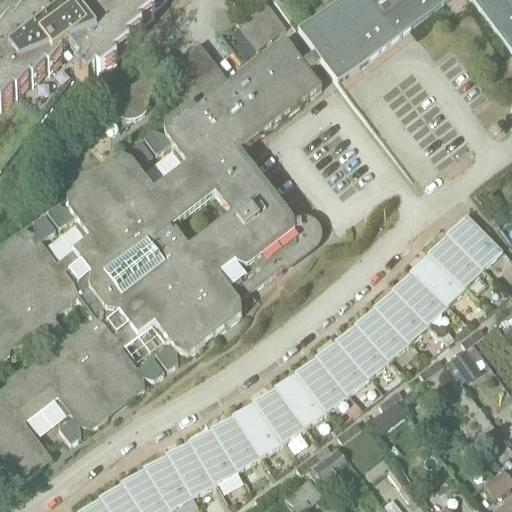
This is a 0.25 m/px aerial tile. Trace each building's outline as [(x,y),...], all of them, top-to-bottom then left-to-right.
[(75,0),(71,5),(65,0),(52,0),(48,6),(40,0),(31,0),(21,12),(6,26),(0,30),(0,174),(75,77),(88,88),(96,78),(101,82),(106,76),(116,68),(113,64),(129,52),(125,48),(141,36),(138,31),(154,19),(150,15),(166,3),(163,0),(75,0)] [(511,0),(344,0),(308,28),(286,0),(273,0),(272,1),(314,57),(308,62),(314,71),(321,66),(337,88),(452,0),(468,0),(511,56),(511,0)] [(263,4),(235,26),(246,41),(233,51),(243,65),(256,54),(285,33),(263,4)] [(130,154),(131,166),(120,161),(103,175),(108,181),(89,196),(84,189),(66,203),(68,214),(56,210),(46,218),(58,234),(73,222),(76,226),(75,229),(83,239),(87,239),(87,240),(90,243),(57,269),(54,265),(53,264),(54,261),(46,251),(43,251),(40,247),(55,236),(43,220),(33,228),(34,240),(23,235),(6,249),(11,255),(0,263),(0,468),(1,470),(4,470),(13,481),(24,486),(42,472),(37,466),(47,458),(24,428),(58,403),(60,406),(59,409),(67,420),(70,419),(70,420),(73,423),(58,435),(70,450),(80,443),(79,431),(90,435),(108,422),(103,416),(122,401),(127,407),(144,394),(142,382),(154,387),(164,379),(152,363),(137,375),(135,372),(134,371),(135,368),(127,357),(124,358),(121,354),(154,328),(157,332),(156,335),(164,345),(168,345),(170,349),(155,361),(167,377),(177,369),(176,357),(187,361),(189,360),(241,320),(240,308),(238,306),(305,255),(303,238),(306,235),(296,221),(292,224),(240,155),(321,93),(308,76),(314,71),(308,62),(302,67),(285,45),(228,88),(221,79),(223,78),(219,73),(209,60),(205,54),(205,55),(199,48),(193,53),(192,53),(186,58),(179,63),(174,63),(172,61),(169,59),(165,58),(162,59),(159,62),(157,65),(156,69),(157,69),(128,92),(106,76),(101,82),(113,91),(111,93),(110,96),(109,98),(109,101),(109,103),(109,105),(109,107),(110,109),(111,112),(113,115),(116,118),(118,120),(122,122),(125,122),(128,123),(132,123),(137,121),(140,119),(143,117),(146,114),(148,109),(149,105),(149,102),(149,100),(171,83),(186,101),(185,102),(190,108),(195,115),(186,122),(181,115),(163,129),(165,140),(153,136),(143,144),(155,160),(170,148),(173,152),(172,155),(180,165),(184,165),(187,170),(154,195),(150,191),(151,187),(143,177),(140,177),(137,174),(137,173),(152,162),(140,146),(130,154)] [(496,213),(489,218),(499,230),(505,226),(496,213)] [(448,237),(484,274),(497,261),(497,260),(500,257),(500,258),(503,255),(466,219),(464,222),(467,225),(464,229),(460,225),(448,237)] [(484,274),(448,237),(445,240),(449,244),(445,247),(442,244),(430,256),(467,291),(479,279),(479,278),(482,275),(482,276),(484,274)] [(424,262),(412,275),(448,311),(462,297),(461,296),(464,293),(465,294),(467,291),(430,256),(427,259),(431,262),(428,266),(424,262)] [(448,311),(412,275),(410,277),(413,281),(410,284),(406,280),(395,292),(430,329),(443,316),(446,313),(448,311)] [(430,329),(395,292),(392,295),(395,299),(392,302),(388,298),(376,310),(410,348),(424,335),(424,334),(427,332),(430,329)] [(511,318),(511,310),(511,309),(502,317),(507,323),(511,318)] [(370,316),(357,327),(390,366),(405,353),(404,353),(407,350),(408,350),(410,348),(376,310),(373,313),(377,316),(373,320),(370,316)] [(351,333),(337,344),(370,383),(385,371),(384,370),(387,368),(388,368),(390,366),(357,327),(354,329),(358,333),(354,336),(351,333)] [(479,333),(470,341),(475,347),(484,340),(479,333)] [(447,349),(454,344),(447,337),(441,342),(447,349)] [(475,347),(470,341),(461,348),(466,354),(475,347)] [(370,383),(337,344),(335,346),(338,350),(334,353),(331,349),(318,360),(349,400),(364,388),(367,385),(368,386),(370,383)] [(462,356),(446,368),(449,372),(460,387),(464,384),(478,374),(467,359),(464,355),(462,356)] [(349,400),(318,360),(315,362),(318,366),(314,369),(311,365),(297,376),(327,417),(343,405),(343,404),(346,402),(347,402),(349,400)] [(429,372),(434,378),(443,371),(438,365),(429,372)] [(434,378),(429,372),(420,380),(424,386),(434,378)] [(327,417),(297,376),(295,377),(298,382),(294,384),(291,380),(277,390),(307,432),(322,421),(325,418),(325,419),(327,417)] [(270,395),(256,405),(285,448),(300,437),(300,436),(303,434),(304,435),(307,432),(277,390),(274,392),(277,397),(273,399),(270,395)] [(397,396),(387,404),(392,410),(401,402),(397,396)] [(392,410),(387,404),(378,411),(383,417),(392,410)] [(249,409),(234,419),(261,463),(278,452),(278,451),(281,449),(282,450),(285,448),(256,405),(254,407),(256,411),(252,414),(249,409)] [(378,441),(392,430),(382,417),(368,428),(378,441)] [(261,463),(234,419),(232,420),(235,425),(231,427),(228,423),(212,433),(238,477),(256,466),(255,466),(259,464),(261,463)] [(346,435),(351,441),(360,434),(356,428),(346,435)] [(206,436),(191,445),(217,489),(233,480),(232,480),(236,478),(238,477),(212,433),(211,434),(213,438),(209,441),(206,436)] [(351,441),(346,435),(337,442),(342,449),(351,441)] [(217,489),(191,445),(188,446),(191,451),(187,453),(184,449),(168,459),(195,502),(211,493),(211,492),(214,490),(214,491),(217,489)] [(325,451),(318,456),(323,462),(330,457),(325,451)] [(307,476),(316,488),(321,485),(321,486),(335,475),(338,478),(349,469),(343,461),(337,453),(311,473),(307,476)] [(195,502),(168,459),(165,460),(168,464),(164,467),(161,462),(145,472),(170,511),(178,511),(189,506),(189,505),(192,503),(195,502)] [(320,465),(315,459),(306,466),(310,472),(320,465)] [(310,472),(306,466),(296,474),(301,480),(310,472)] [(408,508),(414,504),(419,500),(410,487),(398,470),(387,478),(408,508)] [(170,511),(145,472),(142,474),(145,478),(141,481),(138,476),(123,487),(139,511),(170,511)] [(493,483),(504,497),(511,491),(511,486),(504,475),(493,483)] [(504,497),(493,483),(483,491),(494,505),(504,497)] [(139,511),(123,487),(120,488),(123,492),(119,495),(116,491),(101,501),(108,511),(139,511)] [(273,491),(264,498),(269,504),(278,497),(273,491)] [(445,511),(434,496),(423,504),(428,511),(445,511)] [(269,504),(264,498),(254,505),(259,511),(269,504)] [(414,504),(419,511),(428,511),(423,504),(420,500),(419,500),(414,504)] [(94,506),(86,511),(108,511),(101,501),(98,503),(101,507),(97,510),(94,506)]
